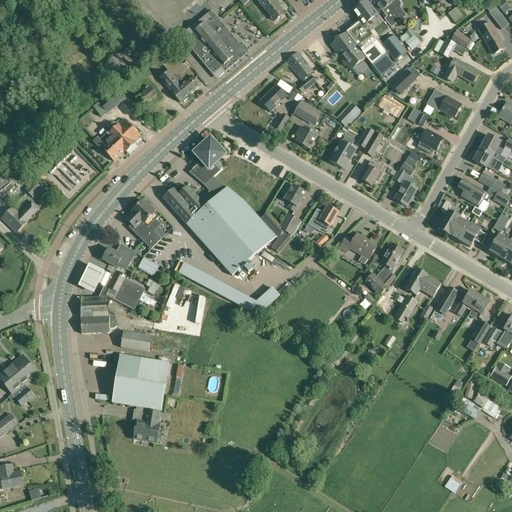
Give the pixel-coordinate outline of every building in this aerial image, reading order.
[(274,2),(272,0),(260,0),(258,2),(265,10),(264,10),(274,22),(275,21),(277,21),(279,19),(279,17),(284,14),(279,7),(280,6),(276,0),(274,2)] [(406,17),(400,8),(401,7),(401,6),(401,5),(401,4),(400,3),(400,2),(399,2),(398,1),(397,1),(396,1),(395,1),(394,1),(393,3),(390,0),(371,0),(373,2),(372,3),(380,14),(382,12),(386,18),(384,20),(391,29),(406,17)] [(508,5),(504,0),(498,5),(502,10),(508,5)] [(372,3),(369,5),(367,2),(353,12),(361,22),(347,33),(372,66),(388,53),(378,41),(390,32),(377,15),(380,14),(372,3)] [(227,71),(239,61),(249,53),(249,50),(242,42),(240,43),(239,44),(216,15),(212,11),(182,35),(190,44),(188,45),(196,54),(213,75),(223,67),(227,71)] [(501,15),(494,21),(502,30),(509,25),(501,15)] [(235,34),(246,28),(241,18),(229,25),(235,34)] [(420,24),(412,23),(411,31),(419,32),(420,24)] [(255,24),(246,29),(251,38),(260,33),(255,24)] [(504,49),(494,31),(490,24),(479,31),(493,55),(504,49)] [(470,39),(457,31),(451,40),(465,48),(470,39)] [(365,60),(359,52),(345,34),(331,46),(351,71),(353,70),(358,76),(368,68),(362,62),(365,60)] [(407,53),(395,37),(383,46),(395,62),(407,53)] [(449,59),(457,45),(446,38),(438,54),(449,59)] [(105,67),(115,81),(141,61),(131,47),(105,67)] [(189,96),(201,86),(192,76),(185,82),(180,76),(185,71),(182,68),(184,66),(173,53),(161,63),(169,72),(161,79),(181,103),(183,101),(184,102),(190,97),(189,96)] [(312,76),(311,76),(310,75),(313,73),(307,65),(298,54),(286,63),(302,83),(297,87),(302,94),(317,82),(312,76)] [(451,83),(456,75),(474,85),(480,74),(458,61),(454,59),(443,79),(451,83)] [(391,87),(400,96),(421,76),(412,67),(391,87)] [(360,92),(364,98),(378,88),(374,83),(360,92)] [(270,112),(287,96),(277,86),(264,98),(266,100),(262,104),(270,112)] [(146,104),(157,95),(151,87),(140,96),(146,104)] [(107,114),(125,99),(118,89),(99,104),(107,114)] [(291,91),(288,98),(293,100),(296,94),(291,91)] [(438,113),(440,111),(454,119),(461,106),(436,92),(427,107),(438,113)] [(316,122),(315,124),(322,114),(302,102),(296,113),(306,119),(307,117),(316,122)] [(511,125),(511,122),(511,104),(507,102),(498,117),(511,125)] [(351,104),(336,119),(346,128),(361,112),(351,104)] [(487,109),(495,113),(497,109),(489,104),(487,109)] [(364,120),(373,124),(377,114),(368,110),(364,120)] [(422,128),(428,118),(420,114),(415,123),(422,128)] [(280,132),(288,119),(283,115),(275,128),(280,132)] [(431,118),(428,124),(441,130),(443,123),(431,118)] [(115,127),(101,140),(105,145),(101,148),(114,162),(125,151),(127,153),(137,144),(135,143),(141,137),(125,120),(116,128),(115,127)] [(310,150),(318,136),(305,128),(304,130),(302,128),(296,137),(299,139),(297,142),(303,146),(304,148),(306,149),(308,149),(310,150)] [(365,149),(374,134),(368,130),(358,145),(365,149)] [(421,143),(418,148),(431,156),(435,151),(436,152),(443,139),(427,130),(420,142),(421,143)] [(376,133),(370,143),(363,154),(371,158),(384,137),(376,133)] [(503,151),(499,148),(502,143),(488,135),(485,141),(479,151),(492,158),(502,164),(505,160),(505,159),(500,157),(503,151)] [(356,150),(351,147),(354,142),(348,139),(345,144),(342,142),(330,162),(341,168),(344,170),(349,163),(356,150)] [(164,198),(233,276),(237,281),(253,266),(249,261),(276,237),(243,201),(215,179),(216,178),(214,177),(223,169),(218,163),(226,155),(214,143),(213,141),(209,141),(208,143),(207,142),(195,154),(202,162),(205,165),(200,169),(200,170),(197,172),(197,176),(212,193),(202,202),(189,186),(179,195),(174,189),(164,198)] [(500,169),(502,164),(492,158),(479,151),(474,161),(486,168),(487,167),(498,172),(500,169)] [(406,162),(415,168),(420,159),(411,153),(406,162)] [(382,168),(382,169),(371,162),(361,180),(362,181),(363,182),(365,183),(366,183),(372,186),(376,180),(379,181),(385,170),(382,168)] [(404,164),(399,172),(393,180),(400,185),(401,183),(404,185),(395,200),(407,207),(417,190),(413,187),(415,183),(415,181),(410,178),(415,170),(404,164)] [(0,191),(11,183),(0,169),(0,191)] [(498,191),(502,183),(483,173),(483,174),(478,182),(492,189),(493,188),(498,191)] [(479,208),(483,201),(487,203),(491,197),(464,180),(459,188),(465,192),(461,197),(479,208)] [(295,212),(298,208),(306,194),(301,191),(300,189),(297,187),(295,188),(294,187),(286,200),(291,204),(288,208),(295,212)] [(261,210),(265,203),(249,193),(245,200),(261,210)] [(506,208),(510,200),(498,193),(494,201),(506,208)] [(158,228),(161,225),(156,221),(160,217),(154,212),(155,210),(151,206),(149,207),(143,201),(132,212),(133,212),(126,219),(132,225),(130,228),(152,249),(161,239),(157,235),(161,231),(158,228)] [(446,201),(441,211),(446,214),(452,204),(446,201)] [(28,222),(37,213),(30,207),(22,216),(13,208),(2,219),(17,234),(29,222),(28,222)] [(317,210),(308,225),(319,232),(321,229),(327,233),(330,227),(331,227),(339,213),(328,207),(324,214),(317,210)] [(440,229),(450,235),(460,218),(450,212),(440,229)] [(292,236),(301,221),(288,213),(279,228),(285,232),(284,233),(291,237),(292,235),(292,236)] [(500,233),(508,220),(502,216),(493,229),(500,233)] [(460,218),(450,235),(460,241),(470,224),(460,218)] [(480,230),(470,224),(460,241),(470,247),(480,230)] [(283,234),(277,241),(284,247),(291,240),(283,234)] [(347,253),(350,248),(369,260),(376,248),(365,241),(366,239),(358,234),(353,242),(346,238),(340,248),(347,253)] [(320,248),(329,240),(325,235),(316,244),(320,248)] [(490,252),(500,258),(510,241),(500,235),(490,252)] [(511,262),(511,242),(510,241),(500,258),(511,264),(511,262)] [(124,258),(123,258),(123,257),(110,249),(103,261),(117,268),(120,263),(121,263),(118,269),(127,271),(137,254),(121,245),(117,252),(125,257),(124,258)] [(387,267),(377,278),(373,275),(366,282),(381,295),(388,288),(387,287),(396,278),(391,274),(404,252),(392,245),(381,263),(387,267)] [(138,269),(154,278),(160,267),(144,258),(138,269)] [(78,287),(79,287),(94,295),(100,285),(105,287),(111,276),(89,265),(78,287)] [(417,295),(419,290),(421,287),(428,276),(417,269),(410,282),(407,280),(403,287),(417,295)] [(147,291),(127,280),(114,274),(107,287),(108,288),(104,296),(108,298),(109,298),(136,311),(147,291)] [(421,287),(419,290),(433,298),(441,284),(428,276),(421,287)] [(232,286),(224,295),(229,298),(236,289),(232,286)] [(445,294),(435,311),(444,316),(454,300),(458,293),(449,288),(445,294)] [(240,291),(233,297),(237,301),(244,295),(240,291)] [(473,309),(480,297),(471,291),(467,298),(465,297),(459,306),(465,310),(468,306),(473,309)] [(244,304),(249,297),(245,294),(240,301),(244,304)] [(417,302),(406,296),(399,308),(400,308),(394,318),(404,324),(417,302)] [(490,302),(480,297),(473,309),(469,316),(475,320),(477,317),(482,320),(488,310),(486,309),(490,302)] [(109,298),(108,298),(81,299),(81,319),(82,334),(110,333),(110,329),(115,329),(117,327),(117,315),(110,315),(109,298)] [(427,321),(434,309),(427,305),(420,317),(427,321)] [(511,317),(502,333),(493,328),(484,343),(491,347),(494,342),(507,350),(510,345),(511,340),(511,317)] [(482,339),(489,328),(490,326),(482,322),(471,340),(479,345),(482,339)] [(343,343),(334,356),(342,362),(351,349),(349,348),(360,335),(356,330),(344,344),(343,343)] [(442,334),(436,331),(432,337),(438,341),(442,334)] [(149,353),(152,337),(125,332),(122,348),(149,353)] [(152,347),(168,348),(168,336),(152,335),(152,347)] [(390,348),(396,339),(390,335),(384,345),(390,348)] [(17,398),(23,406),(35,397),(28,388),(26,386),(29,383),(39,376),(23,355),(0,373),(0,377),(13,394),(9,398),(12,402),(17,398)] [(113,406),(162,413),(170,364),(120,356),(113,406)] [(511,379),(511,376),(497,367),(490,377),(507,388),(511,379)] [(504,409),(488,399),(479,393),(473,402),(482,407),(499,417),(504,409)] [(457,408),(475,419),(482,409),(463,398),(457,408)] [(158,425),(160,414),(147,412),(145,423),(137,422),(135,439),(156,443),(159,425),(158,425)] [(11,415),(0,423),(0,438),(8,432),(18,424),(11,415)] [(511,461),(509,460),(495,481),(501,485),(511,467),(511,461)] [(12,466),(0,467),(0,472),(2,482),(0,482),(0,490),(23,486),(21,472),(13,473),(12,466)] [(442,485),(452,491),(460,480),(450,473),(442,485)] [(490,484),(482,494),(489,499),(497,489),(490,484)]
